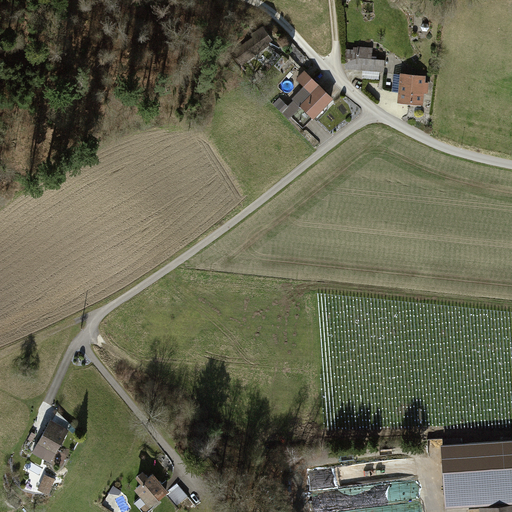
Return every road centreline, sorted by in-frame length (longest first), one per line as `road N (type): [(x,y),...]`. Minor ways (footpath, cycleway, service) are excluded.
road 1 (track): [(87,329),(256,446),(288,511)]
road 2 (residential): [(316,59),(372,110),(426,141),(511,163)]
